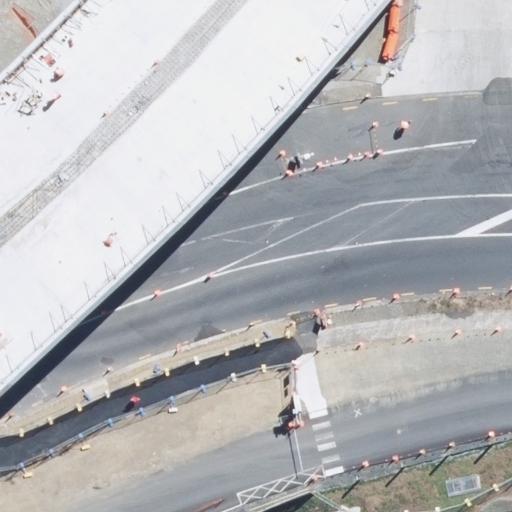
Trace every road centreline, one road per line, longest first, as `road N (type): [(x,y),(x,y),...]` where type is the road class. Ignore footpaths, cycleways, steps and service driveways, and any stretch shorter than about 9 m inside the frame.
road 1 (unclassified): [(9,303),(128,262),(333,229),(511,215)]
road 2 (primary): [(304,0),(122,212),(0,327)]
road 3 (primary): [(0,165),(140,0)]
